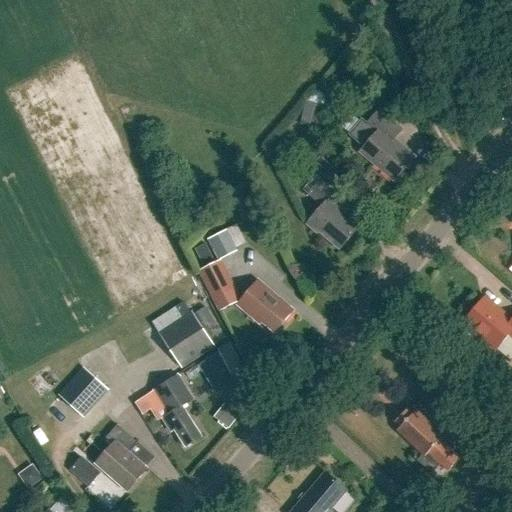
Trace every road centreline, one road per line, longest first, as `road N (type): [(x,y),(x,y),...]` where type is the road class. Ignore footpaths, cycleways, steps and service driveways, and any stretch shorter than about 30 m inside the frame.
road 1 (unclassified): [(194,511),(511,137)]
road 2 (track): [(293,397),(418,511)]
